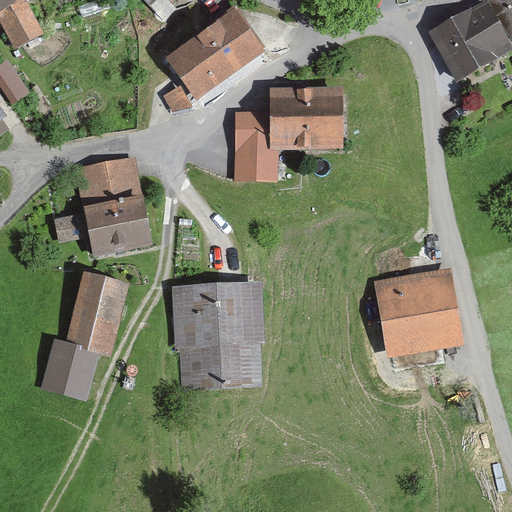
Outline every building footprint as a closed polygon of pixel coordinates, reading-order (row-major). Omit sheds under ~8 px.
[(0,0),(0,24),(20,55),(47,38),(25,5),(33,0),(0,0)] [(511,0),(488,0),(511,43),(511,0)] [(511,56),(489,8),(431,36),(455,86),(511,58),(511,56)] [(233,17),(168,64),(183,86),(166,98),(179,117),(262,58),(233,17)] [(13,51),(0,60),(0,71),(17,96),(36,84),(13,51)] [(271,119),(237,119),(236,154),(340,154),(340,95),(271,95),(271,119)] [(89,219),(58,223),(62,247),(90,243),(93,263),(154,254),(140,163),(82,172),(89,219)] [(451,275),(376,287),(388,362),(463,351),(451,275)] [(127,291),(84,281),(70,338),(91,352),(111,357),(127,291)] [(263,292),(176,294),(178,394),(264,393),(263,292)] [(103,360),(55,347),(43,394),(91,407),(103,360)]
